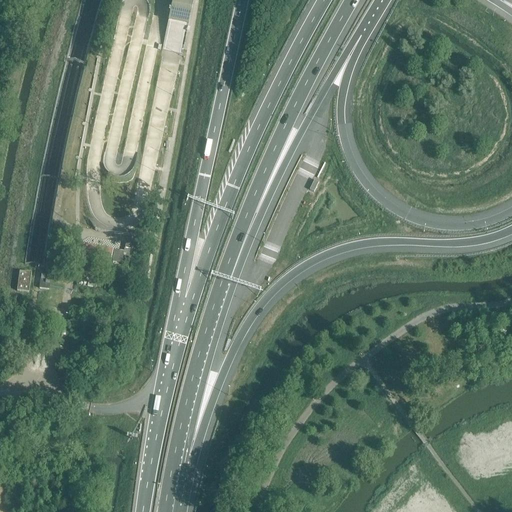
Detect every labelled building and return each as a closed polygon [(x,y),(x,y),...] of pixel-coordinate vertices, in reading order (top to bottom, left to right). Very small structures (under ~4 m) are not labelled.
[(172,0),(163,49),(183,52),(193,0),(172,0)] [(83,137),(80,150),(86,151),(89,139),(83,137)] [(314,180),(313,183),(312,184),(309,190),(314,192),(318,183),(319,182),(316,181),(314,180)] [(112,250),(84,245),(81,258),(110,263),(112,250)] [(121,264),(123,252),(114,250),(112,262),(121,264)] [(31,274),(19,272),(17,291),(28,293),(31,274)] [(39,288),(49,290),(51,277),(46,276),(41,275),(39,288)]
